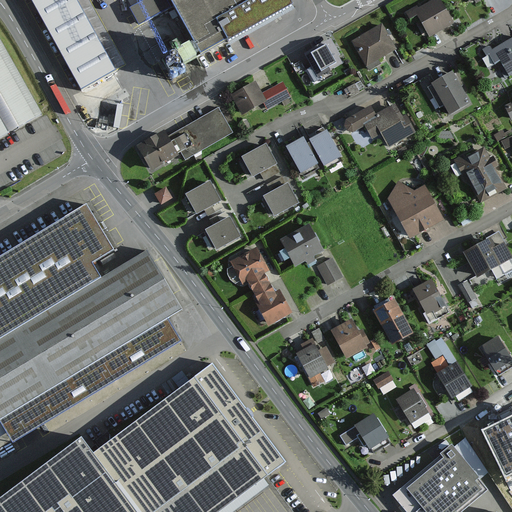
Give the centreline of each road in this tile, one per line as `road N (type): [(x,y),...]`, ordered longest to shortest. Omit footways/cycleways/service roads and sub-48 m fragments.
road 1 (tertiary): [(369,511),(91,158)]
road 2 (residential): [(91,158),(329,19)]
road 3 (residential): [(511,12),(347,105),(306,110),(265,130)]
road 4 (residential): [(511,207),(282,332)]
road 5 (tertiary): [(91,158),(0,2)]
road 6 (residential): [(511,388),(379,470)]
